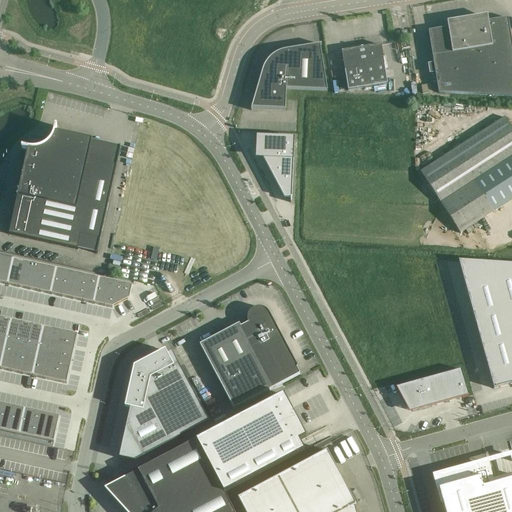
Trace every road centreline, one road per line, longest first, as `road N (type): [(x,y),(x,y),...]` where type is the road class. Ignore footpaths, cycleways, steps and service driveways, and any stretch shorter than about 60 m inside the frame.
road 1 (unclassified): [(76,511),(110,352),(276,259)]
road 2 (unclassified): [(201,133),(217,116),(242,42),(268,19),(373,0)]
road 3 (tertiary): [(382,459),(276,259)]
road 4 (tertiary): [(276,259),(201,133)]
road 5 (unclassified): [(382,459),(511,419)]
road 6 (tertiary): [(201,133),(165,112),(85,89)]
